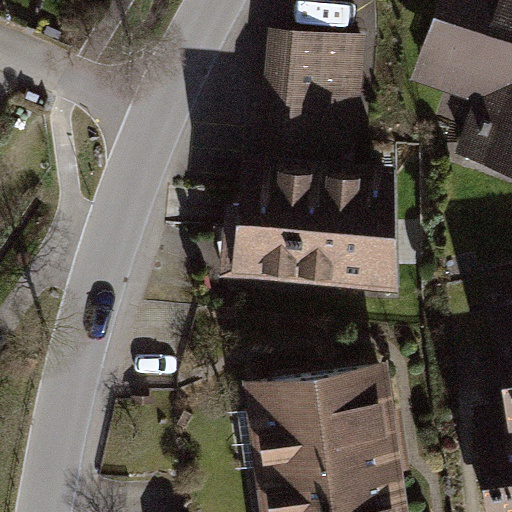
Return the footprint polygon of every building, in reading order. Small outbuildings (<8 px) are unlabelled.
[(490,139),(511,148),(511,0),(451,0),(427,61),(508,93),(490,139)] [(267,33),(267,136),(355,136),(356,33),(267,33)] [(224,275),(378,293),(392,170),(239,152),(224,275)] [(480,511),(511,511),(511,305),(495,307),(503,395),(469,399),(480,511)] [(247,386),(262,511),(397,511),(380,369),(247,386)]
